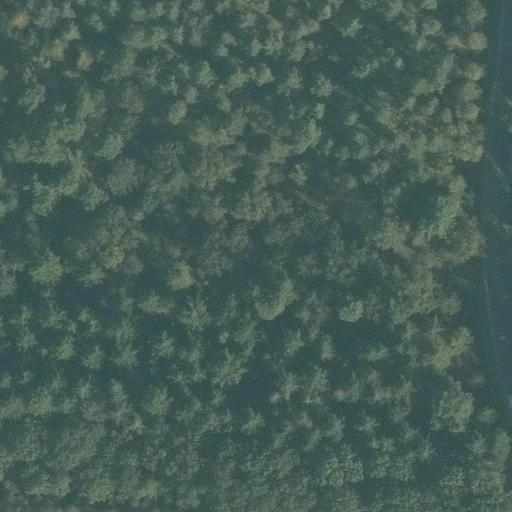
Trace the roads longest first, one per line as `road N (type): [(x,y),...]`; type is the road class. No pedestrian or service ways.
road 1 (track): [(499,304),(0,56)]
road 2 (unclassified): [(0,455),(511,502)]
road 3 (unclassified): [(511,29),(497,213),(499,304),(511,373)]
